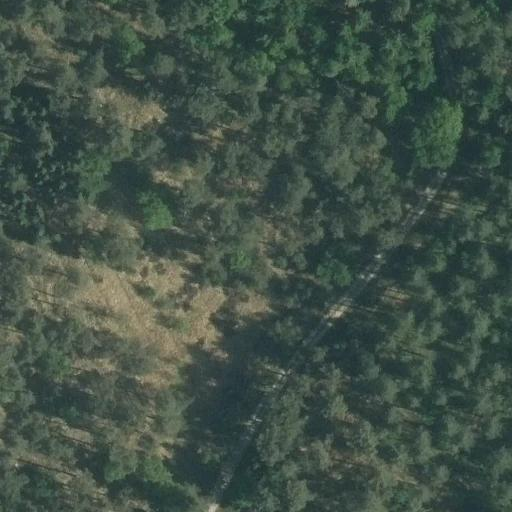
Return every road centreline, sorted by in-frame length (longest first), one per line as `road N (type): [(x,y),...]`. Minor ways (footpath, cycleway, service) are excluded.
road 1 (track): [(236,511),(487,147),(485,74),(459,0)]
road 2 (unknown): [(487,147),(483,188),(287,511)]
